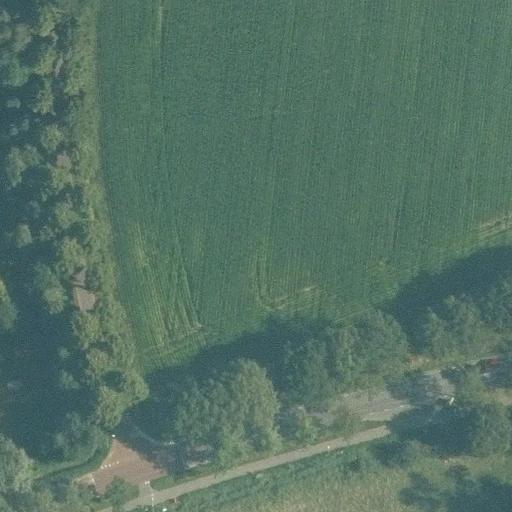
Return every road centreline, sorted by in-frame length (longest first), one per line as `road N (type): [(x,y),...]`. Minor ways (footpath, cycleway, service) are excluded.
road 1 (unclassified): [(139,472),(83,318),(54,155),(50,0)]
road 2 (tertiary): [(139,472),(511,369)]
road 3 (tertiary): [(25,511),(139,472)]
